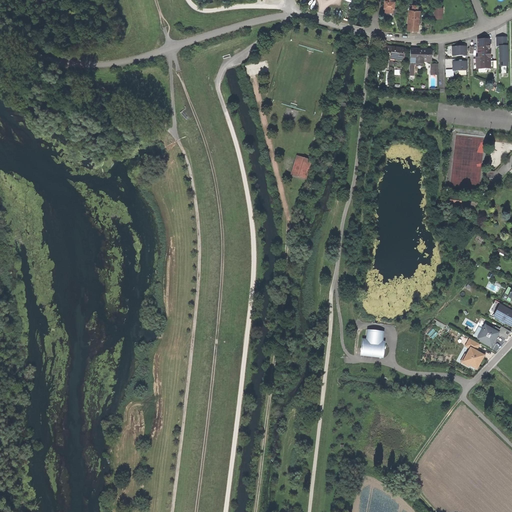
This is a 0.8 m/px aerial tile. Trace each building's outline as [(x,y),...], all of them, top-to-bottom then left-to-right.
[(394,0),(386,0),(386,1),(385,1),(384,10),(385,10),(385,14),(393,14),(394,10),(395,10),(396,2),(395,2),(394,0)] [(409,10),(407,31),(419,32),(421,11),(418,11),(419,6),(412,5),(411,10),(409,10)] [(443,20),(443,9),(435,9),(434,20),(443,20)] [(508,38),(496,38),(496,47),(499,47),(499,69),(508,69),(508,38)] [(491,70),(490,40),(477,41),(478,58),(475,59),(476,70),(491,70)] [(404,62),(405,49),(392,47),(390,60),(404,62)] [(467,48),(452,48),(453,57),(467,57),(467,48)] [(409,75),(414,75),(415,63),(432,64),(432,50),(410,49),(409,75)] [(467,71),(467,62),(452,63),(453,71),(453,72),(467,71)] [(311,160),(296,156),(291,175),(305,179),(311,160)] [(447,199),(446,206),(460,208),(461,201),(447,199)] [(511,325),(511,310),(499,304),(492,317),(511,327),(511,325)] [(499,332),(485,325),(478,338),(492,346),(499,332)] [(384,333),(367,331),(366,340),(362,339),(360,357),(383,359),(385,342),(383,342),(384,333)] [(481,343),(469,336),(463,347),(468,349),(466,354),(464,353),(460,361),(468,366),(469,364),(477,369),(485,355),(477,351),(481,343)]
